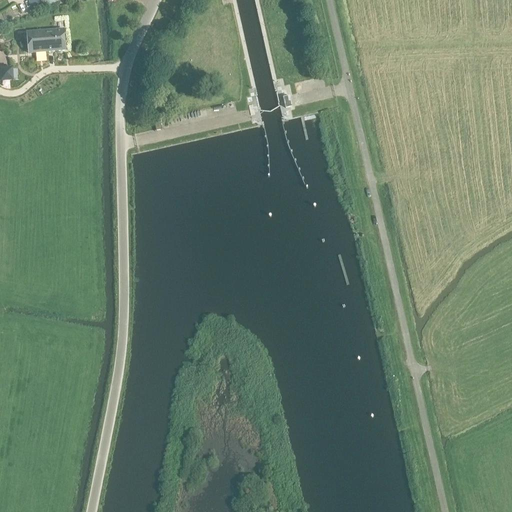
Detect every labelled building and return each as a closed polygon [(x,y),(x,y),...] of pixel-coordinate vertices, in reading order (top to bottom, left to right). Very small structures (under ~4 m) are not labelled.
[(47,8),(59,4),(57,0),(28,0),(31,8),(42,3),(47,8)] [(65,30),(27,33),(29,55),(67,52),(65,30)] [(0,70),(0,72),(0,71),(0,80),(1,80),(1,82),(11,81),(11,79),(16,79),(16,71),(10,71),(10,70),(0,70)] [(311,103),(312,110),(324,108),(323,101),(311,103)] [(159,119),(153,120),(156,130),(161,129),(159,119)] [(203,362),(209,347),(198,342),(192,356),(203,362)]
